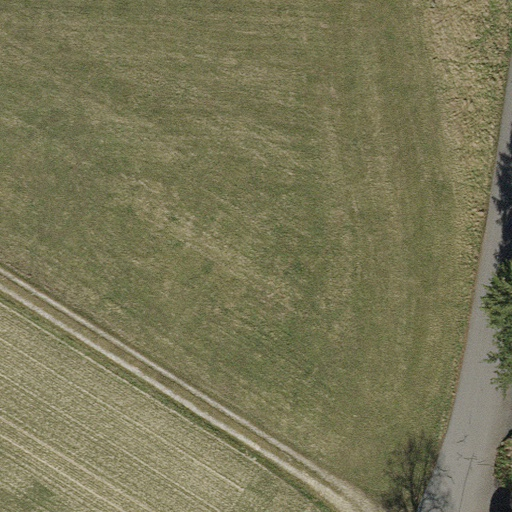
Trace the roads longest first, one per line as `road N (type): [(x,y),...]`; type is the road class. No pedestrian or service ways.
road 1 (track): [(0,277),(364,511)]
road 2 (residential): [(511,227),(484,400),(452,500)]
